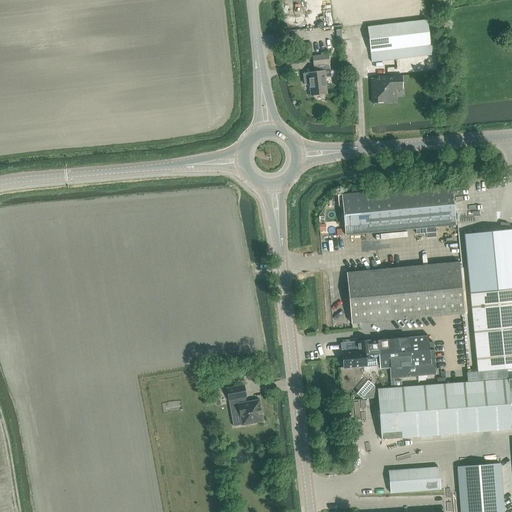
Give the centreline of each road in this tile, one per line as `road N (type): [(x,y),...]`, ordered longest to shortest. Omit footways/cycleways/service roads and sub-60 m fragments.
road 1 (tertiary): [(310,507),(271,185)]
road 2 (tertiary): [(0,181),(242,158)]
road 3 (unclassified): [(297,153),(511,136)]
road 4 (unknown): [(291,344),(433,331),(449,354)]
road 5 (tertiary): [(268,130),(251,0)]
road 6 (unclassified): [(310,507),(438,500)]
